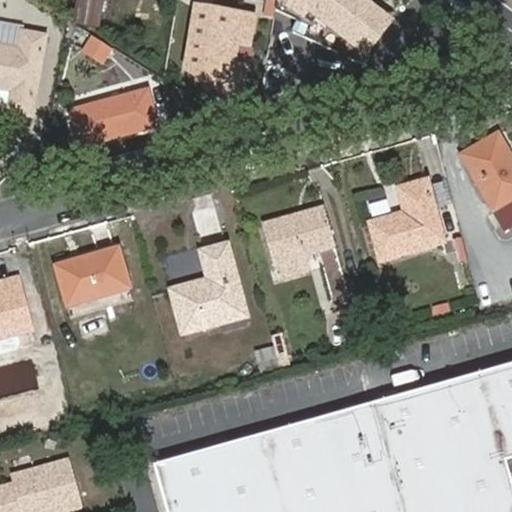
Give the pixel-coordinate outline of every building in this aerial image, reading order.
[(102,0),(82,0),(78,27),(98,31),(102,0)] [(115,0),(102,0),(98,31),(111,33),(115,0)] [(248,11),(191,0),(179,62),(206,81),(206,78),(218,80),(216,88),(234,83),(238,62),(230,60),(226,54),(228,42),(234,38),(242,40),(248,11)] [(339,15),(346,0),(306,0),(291,32),(364,67),(379,35),(339,15)] [(0,32),(0,50),(22,54),(25,37),(0,32)] [(0,50),(0,93),(12,95),(9,113),(8,117),(32,121),(46,41),(25,37),(22,54),(0,50)] [(12,95),(0,93),(0,111),(9,113),(12,95)] [(158,130),(148,95),(73,117),(82,151),(158,130)] [(511,165),(499,142),(452,170),(493,240),(511,228),(511,165)] [(443,248),(427,188),(400,195),(407,220),(371,229),(381,264),(443,248)] [(272,267),(304,258),(334,250),(323,212),(261,230),(272,267)] [(248,322),(228,252),(205,258),(212,287),(175,297),(187,339),(248,322)] [(131,297),(119,257),(57,275),(68,315),(131,297)] [(309,274),(304,258),(272,267),(277,283),(309,274)] [(4,297),(0,298),(0,347),(19,341),(34,337),(19,285),(2,289),(4,297)] [(270,364),(284,364),(283,334),(270,334),(270,364)] [(19,341),(0,347),(0,362),(19,357),(22,351),(19,341)] [(511,364),(154,465),(166,511),(510,511),(511,509),(511,478),(507,462),(511,461),(511,364)] [(60,511),(81,506),(68,461),(15,476),(17,484),(3,488),(9,511),(60,511)] [(9,511),(3,488),(0,488),(0,511),(9,511)]
